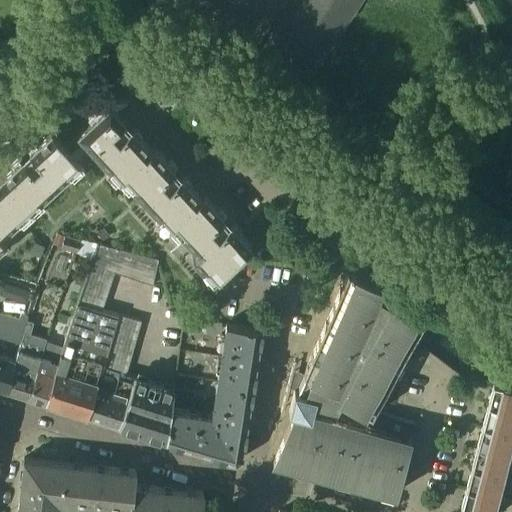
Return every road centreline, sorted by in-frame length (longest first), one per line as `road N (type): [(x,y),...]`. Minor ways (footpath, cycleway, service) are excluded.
road 1 (residential): [(277,189),(333,246),(289,300),(258,487)]
road 2 (residential): [(277,189),(246,167),(213,183),(141,107),(165,56),(82,33)]
road 3 (residential): [(258,487),(14,413)]
road 4 (residential): [(409,511),(442,373)]
road 5 (residential): [(388,511),(308,490),(258,487)]
road 6 (residential): [(0,129),(61,71),(82,33)]
